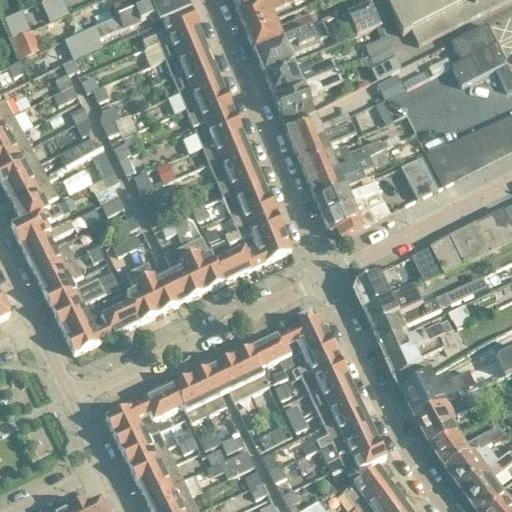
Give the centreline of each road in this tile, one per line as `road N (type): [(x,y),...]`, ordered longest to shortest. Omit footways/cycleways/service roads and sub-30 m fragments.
road 1 (unclassified): [(208,0),(322,279)]
road 2 (residential): [(322,279),(70,401)]
road 3 (unclassified): [(322,279),(408,463),(447,511)]
road 4 (unclassified): [(322,279),(511,186)]
